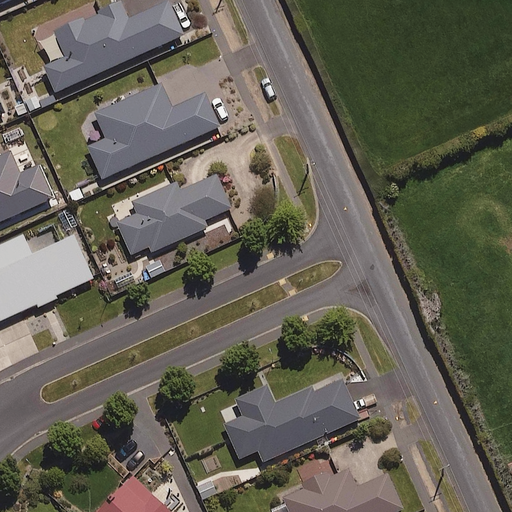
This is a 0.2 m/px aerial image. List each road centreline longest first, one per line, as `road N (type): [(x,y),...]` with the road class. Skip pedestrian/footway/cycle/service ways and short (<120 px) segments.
road 1 (residential): [(380,270),(28,424),(1,444)]
road 2 (residential): [(0,400),(363,230)]
road 3 (tertiary): [(486,511),(380,270)]
road 4 (tertiary): [(363,230),(258,0)]
